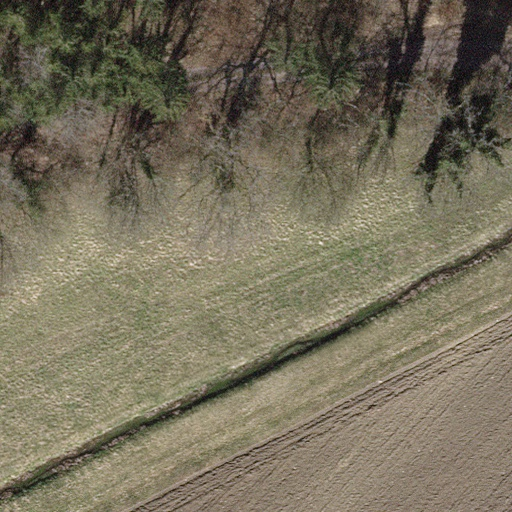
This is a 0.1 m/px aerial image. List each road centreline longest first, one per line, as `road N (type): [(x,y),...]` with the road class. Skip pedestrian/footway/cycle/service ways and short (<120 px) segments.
road 1 (track): [(0,103),(511,50)]
road 2 (track): [(511,291),(48,511)]
